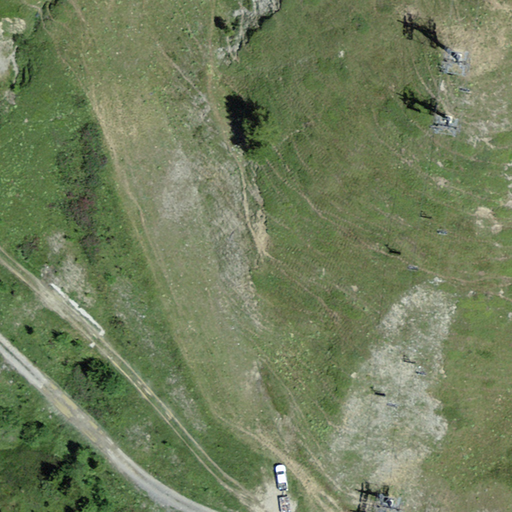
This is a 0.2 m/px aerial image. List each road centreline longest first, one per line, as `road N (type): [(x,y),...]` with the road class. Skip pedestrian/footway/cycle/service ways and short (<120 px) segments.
road 1 (track): [(0,254),(101,339),(251,511)]
road 2 (track): [(165,511),(0,357)]
